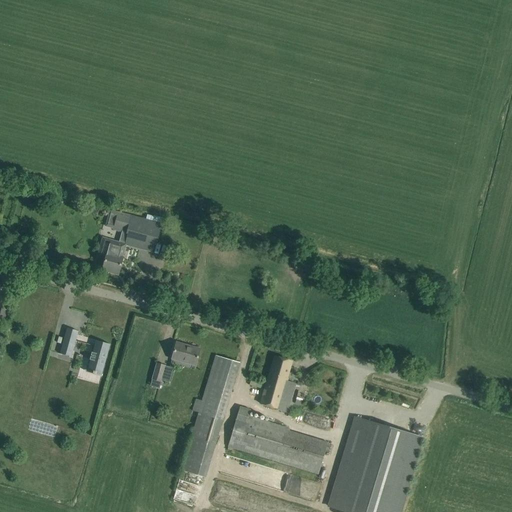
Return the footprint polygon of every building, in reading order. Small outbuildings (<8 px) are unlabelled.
[(103,239),(98,256),(106,258),(102,270),(111,273),(112,271),(119,273),(123,258),(122,258),(125,245),(154,253),(163,219),(154,216),(152,222),(118,212),(113,230),(122,232),(119,243),(103,239)] [(65,338),(59,354),(71,357),(76,341),(65,338)] [(96,341),(87,372),(101,376),(110,345),(96,341)] [(176,343),(174,353),(172,359),(195,365),(199,351),(186,347),(186,346),(176,343)] [(296,384),(286,381),(292,361),(275,356),(261,405),(277,409),(277,410),(287,414),(296,384)] [(198,413),(190,438),(180,471),(205,479),(240,364),(217,357),(203,401),(196,399),(192,411),(198,413)] [(156,364),(150,386),(159,388),(165,366),(156,364)] [(240,406),(228,448),(318,475),(328,442),(290,431),(291,428),(249,416),(251,409),(240,406)] [(329,507),(347,511),(399,511),(422,438),(355,418),(329,507)]
